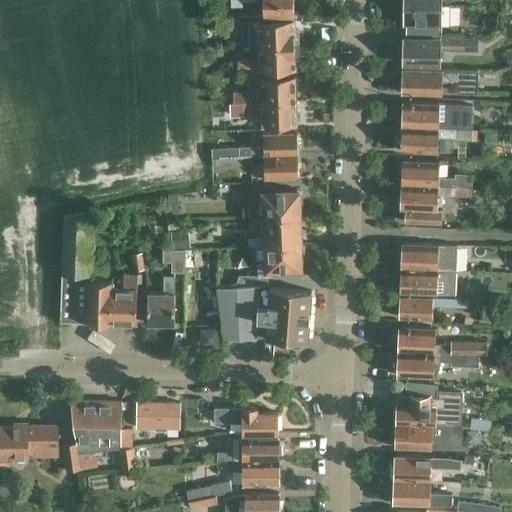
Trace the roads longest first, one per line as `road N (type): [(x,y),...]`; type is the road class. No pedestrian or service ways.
road 1 (unclassified): [(341,376),(348,0)]
road 2 (residential): [(15,366),(341,376)]
road 3 (residential): [(340,511),(341,376)]
